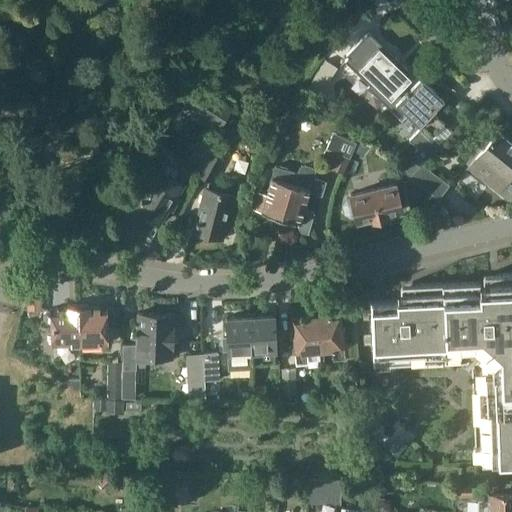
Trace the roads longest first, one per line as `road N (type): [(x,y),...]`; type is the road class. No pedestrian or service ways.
road 1 (residential): [(511,228),(278,279),(194,289),(60,262),(0,231)]
road 2 (residential): [(493,64),(457,53),(394,0)]
